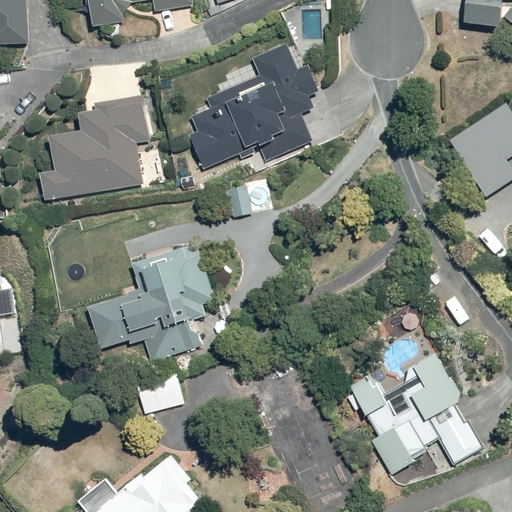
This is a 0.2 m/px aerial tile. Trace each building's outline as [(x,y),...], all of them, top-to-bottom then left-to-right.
[(0,0),(0,47),(30,46),(28,0),(0,0)] [(88,0),(94,26),(123,20),(120,5),(147,0),(152,0),(155,13),(197,5),(196,0),(88,0)] [(511,0),(468,0),(466,23),(499,27),(501,0),(511,0)] [(191,134),(203,168),(260,147),(264,160),(312,142),(302,113),(314,108),(308,93),(317,90),(309,66),(300,70),(290,44),(256,57),(263,76),(211,95),(216,109),(194,117),(200,130),(191,134)] [(42,175),(44,200),(145,185),(139,143),(149,142),(145,97),(98,101),(99,111),(83,112),(85,134),(52,137),(55,173),(42,175)] [(511,160),(511,109),(507,103),(451,141),(489,197),(511,181),(511,166),(509,162),(511,160)] [(226,195),(238,221),(271,204),(259,179),(226,195)] [(203,345),(196,318),(208,315),(204,303),(215,300),(204,259),(195,262),(191,247),(132,264),(136,277),(143,275),(150,302),(136,306),(151,360),(203,345)] [(0,344),(1,344),(0,335),(0,315),(13,313),(10,290),(0,291),(0,344)] [(418,376),(386,396),(372,373),(350,386),(380,435),(373,439),(396,475),(417,462),(413,456),(439,440),(455,467),(486,448),(458,402),(466,397),(439,352),(413,368),(418,376)] [(139,382),(144,412),(184,406),(179,375),(139,382)] [(83,511),(194,511),(204,505),(170,460),(146,479),(140,472),(117,490),(107,477),(75,501),(83,511)]
